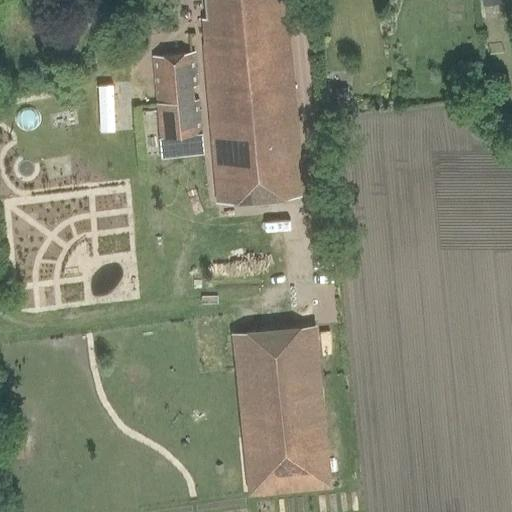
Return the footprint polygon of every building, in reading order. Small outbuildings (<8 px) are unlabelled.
[(206,0),(209,18),(201,19),(217,203),(305,195),(287,0),(206,0)] [(194,86),(199,86),(195,52),(151,56),(159,138),(203,134),(200,99),(195,100),(194,86)] [(104,128),(122,128),(120,81),(102,82),(104,128)] [(316,324),(231,332),(247,495),(332,487),(316,324)] [(21,415),(11,416),(13,432),(22,431),(21,415)]
